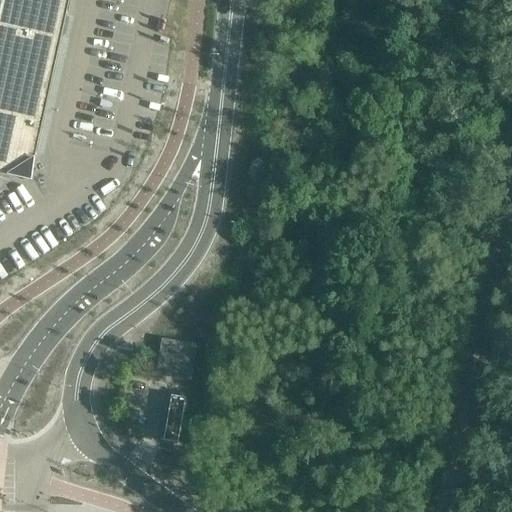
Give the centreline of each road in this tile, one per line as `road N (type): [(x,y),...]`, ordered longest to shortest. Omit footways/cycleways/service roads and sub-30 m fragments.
road 1 (secondary): [(217,132),(168,212),(38,343),(0,419)]
road 2 (secondary): [(88,434),(77,399),(83,364),(102,332),(161,286),(202,232),(217,132)]
road 3 (track): [(503,244),(435,511)]
road 4 (secondary): [(217,132),(231,0)]
road 5 (unclassified): [(179,511),(88,434)]
